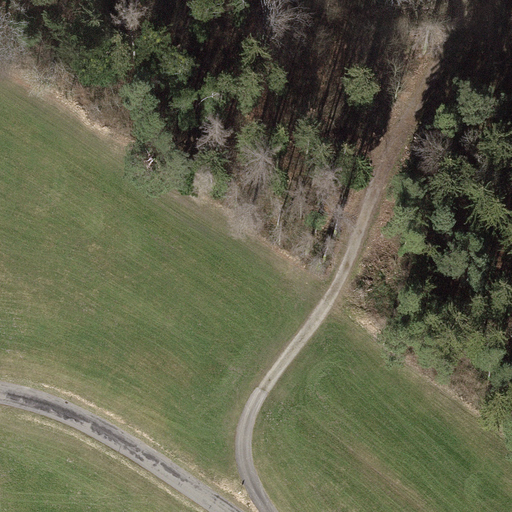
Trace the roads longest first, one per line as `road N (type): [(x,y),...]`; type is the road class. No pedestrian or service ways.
road 1 (track): [(264,511),(247,447),(262,399),(348,289),(458,49)]
road 2 (residential): [(0,390),(62,410),(225,511)]
